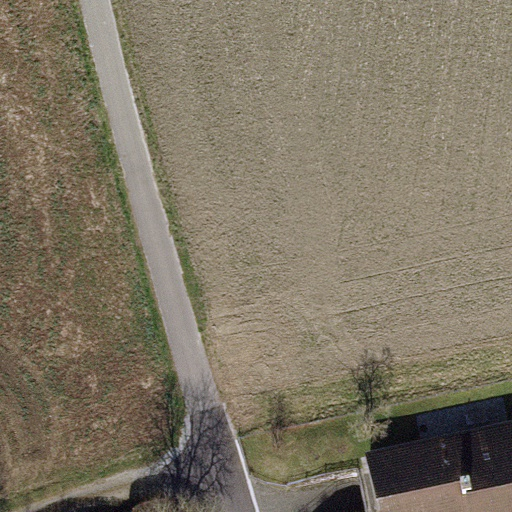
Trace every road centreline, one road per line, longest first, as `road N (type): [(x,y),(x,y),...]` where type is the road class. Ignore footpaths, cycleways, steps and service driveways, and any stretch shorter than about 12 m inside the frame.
road 1 (residential): [(94,0),(226,478)]
road 2 (residential): [(226,478),(98,511)]
